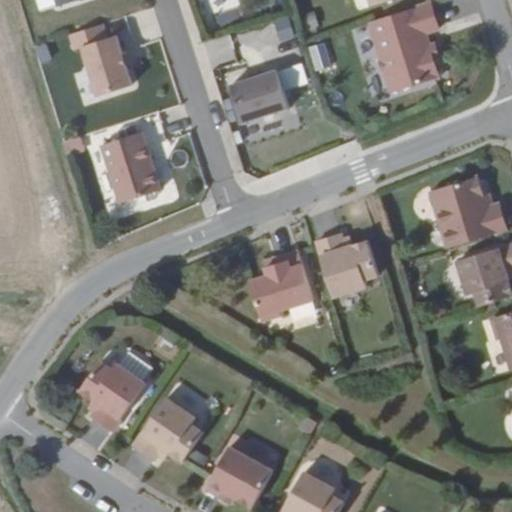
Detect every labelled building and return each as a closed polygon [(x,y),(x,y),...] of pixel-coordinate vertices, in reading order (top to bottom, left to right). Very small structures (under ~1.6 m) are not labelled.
[(439,28),(431,1),(371,21),(381,54),(380,55),(386,75),(388,75),(393,91),(440,77),(434,58),(429,44),(425,32),(439,28)] [(280,40),(293,35),(287,17),(274,21),(280,40)] [(103,23),(71,34),(74,42),(106,32),(103,23)] [(106,32),(74,42),(76,48),(84,46),(98,95),(132,85),(118,35),(108,38),(106,32)] [(313,48),(315,55),(331,51),(329,43),(313,48)] [(435,43),(429,44),(434,58),(439,56),(435,43)] [(331,51),(315,55),(321,74),(337,69),(331,51)] [(238,85),(250,121),(289,109),(278,72),(261,78),(250,81),(238,85)] [(242,124),(250,121),(238,85),(230,87),(242,124)] [(148,160),(151,159),(142,131),(101,145),(120,203),(160,190),(153,169),(151,169),(148,160)] [(431,190),(449,247),(508,228),(500,203),(489,205),(486,193),(483,193),(478,176),(431,190)] [(489,193),(486,193),(489,205),(500,203),(499,200),(492,202),(489,193)] [(347,246),(344,238),(342,232),(317,241),(334,296),(369,285),(366,278),(380,273),(369,239),(353,244),(347,246)] [(351,237),(344,238),(347,246),(353,244),(351,237)] [(476,292),(479,305),(511,294),(511,287),(509,279),(507,272),(511,270),(511,242),(458,260),(469,294),(476,292)] [(299,250),(273,258),(274,264),(266,267),(268,274),(251,280),(263,321),(283,314),(282,309),(314,299),(299,250)] [(274,264),(273,258),(264,261),(266,267),(274,264)] [(511,310),(491,317),(497,337),(503,336),(511,365),(511,310)] [(81,389),(94,398),(99,402),(95,409),(92,414),(114,429),(146,381),(117,361),(112,367),(101,359),(81,389)] [(187,455),(192,449),(204,430),(192,422),(197,416),(167,396),(135,444),(156,459),(159,453),(164,446),(170,450),(183,459),(187,455)] [(99,402),(94,398),(90,406),(95,409),(99,402)] [(207,488),(231,501),(234,495),(241,499),(245,492),(262,501),(282,464),(263,454),(261,458),(231,442),(207,488)] [(164,446),(159,453),(165,457),(170,450),(164,446)] [(187,455),(203,468),(208,459),(192,449),(187,455)] [(338,511),(345,500),(333,493),(336,487),(304,469),(281,511),(338,511)] [(234,495),(231,501),(238,505),(241,499),(234,495)]
